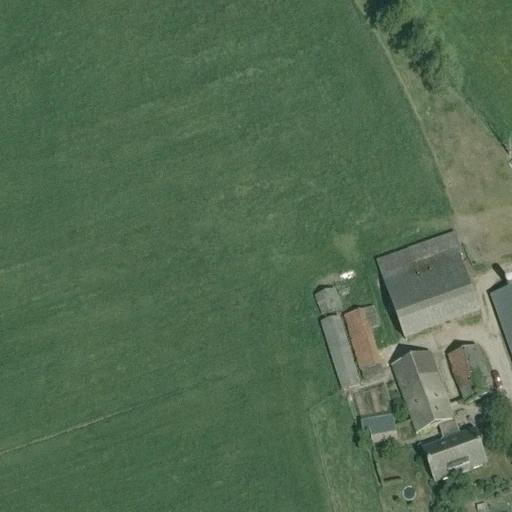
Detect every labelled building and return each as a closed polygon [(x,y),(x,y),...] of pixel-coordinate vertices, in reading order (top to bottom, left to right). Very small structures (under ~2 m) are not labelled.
[(480,315),(458,250),(457,249),(404,269),(399,253),(377,261),(382,276),(404,341),(480,315)] [(511,356),(511,289),(491,297),(511,356)] [(322,318),(343,310),(336,290),(316,297),(322,318)] [(384,377),(371,329),(381,327),(376,309),(345,318),(360,372),(362,372),(364,382),(384,377)] [(348,391),(361,387),(340,318),(321,324),(342,393),(348,391)] [(465,406),(495,395),(478,348),(448,358),(465,406)] [(460,437),(454,422),(455,422),(430,354),(392,368),(417,436),(439,427),(445,443),(423,451),(435,484),(487,465),(475,432),(460,437)]
